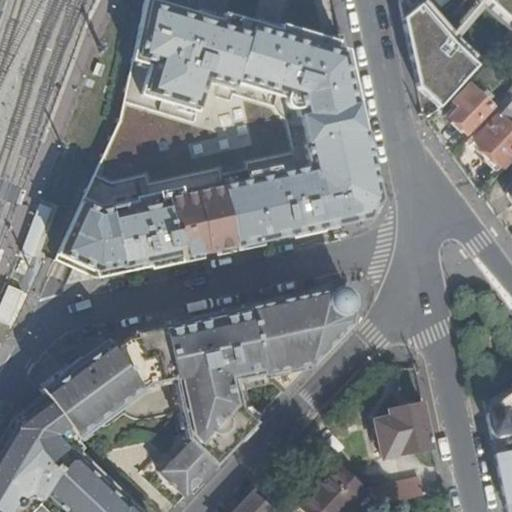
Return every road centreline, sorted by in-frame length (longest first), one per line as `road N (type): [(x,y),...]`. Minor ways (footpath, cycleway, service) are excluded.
road 1 (residential): [(430,233),(80,311),(52,324),(0,390)]
road 2 (residential): [(201,511),(374,335),(430,233)]
road 3 (residential): [(474,511),(437,332),(430,233)]
road 4 (unclassified): [(430,233),(400,148),(365,0)]
